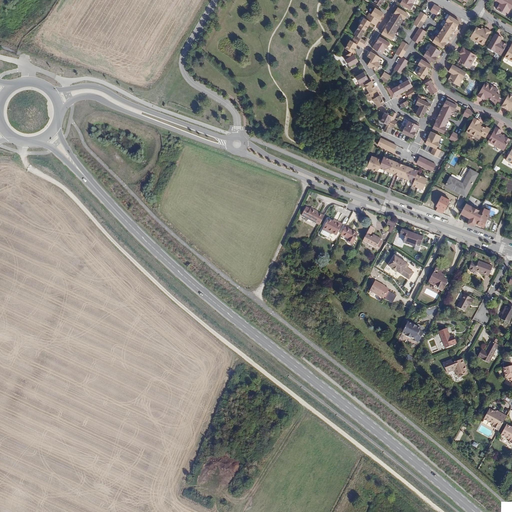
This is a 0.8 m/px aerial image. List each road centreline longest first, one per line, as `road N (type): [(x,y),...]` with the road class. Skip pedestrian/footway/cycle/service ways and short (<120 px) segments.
road 1 (track): [(24,141),(27,168),(62,187),(156,283),(438,511)]
road 2 (primary): [(476,511),(190,281),(95,187)]
road 3 (tertiary): [(311,177),(511,251)]
road 4 (tertiary): [(237,137),(95,86),(43,85)]
road 5 (tertiary): [(59,114),(70,100),(93,96),(232,151)]
road 6 (residential): [(237,137),(236,113),(193,83),(183,63),(217,0)]
road 7 (residential): [(397,0),(363,59),(393,109),(425,124)]
